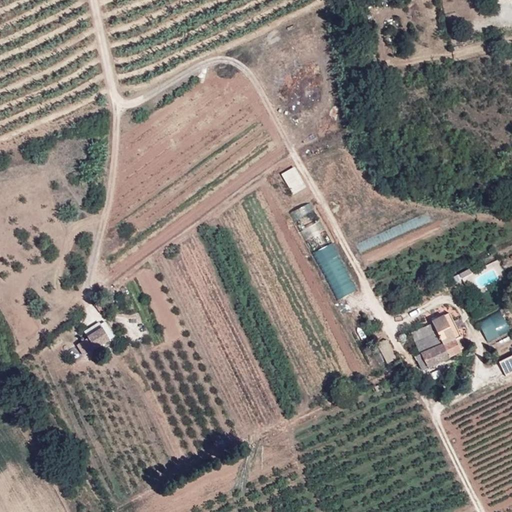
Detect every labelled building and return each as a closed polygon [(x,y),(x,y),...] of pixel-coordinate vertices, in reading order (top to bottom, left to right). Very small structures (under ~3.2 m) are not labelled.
[(283,173),(294,194),(307,186),(296,166),(283,173)] [(300,220),(316,214),(312,204),(296,210),(300,220)] [(338,299),(356,291),(336,244),(325,249),(329,257),(322,261),(338,299)] [(503,311),(480,321),(489,341),(511,331),(503,311)] [(451,314),(433,323),(438,332),(415,343),(420,354),(415,357),(422,372),(461,352),(455,339),(462,335),(451,314)] [(102,328),(100,325),(98,323),(84,332),(87,337),(102,328)] [(105,323),(100,325),(102,328),(110,340),(114,338),(105,323)] [(438,332),(433,323),(411,334),(415,343),(438,332)] [(110,340),(102,328),(87,337),(95,350),(110,340)] [(391,365),(398,361),(387,341),(378,346),(383,356),(385,355),(391,365)] [(511,356),(500,362),(506,375),(511,371),(511,356)]
